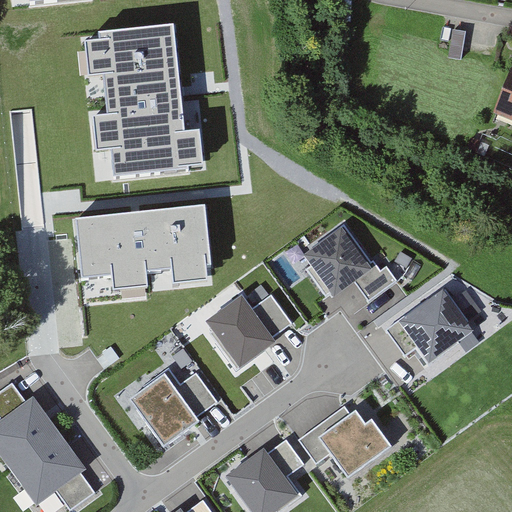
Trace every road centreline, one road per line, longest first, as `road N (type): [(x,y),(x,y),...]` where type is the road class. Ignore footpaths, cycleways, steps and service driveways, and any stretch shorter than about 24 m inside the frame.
road 1 (residential): [(141,501),(46,366),(31,230)]
road 2 (residential): [(141,501),(340,357)]
